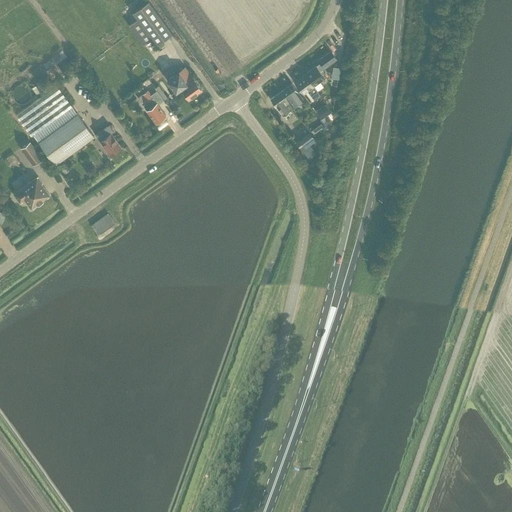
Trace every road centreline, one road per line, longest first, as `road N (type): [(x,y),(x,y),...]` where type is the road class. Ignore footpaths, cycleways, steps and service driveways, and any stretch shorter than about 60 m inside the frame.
road 1 (unclassified): [(234,98),(288,174),(304,221),(280,345),(230,511)]
road 2 (primary): [(295,424),(369,203),(399,0)]
road 3 (primary): [(383,0),(353,204),(295,424)]
road 4 (unclassified): [(0,271),(234,98)]
road 5 (unclassified): [(234,98),(313,40),(340,0)]
